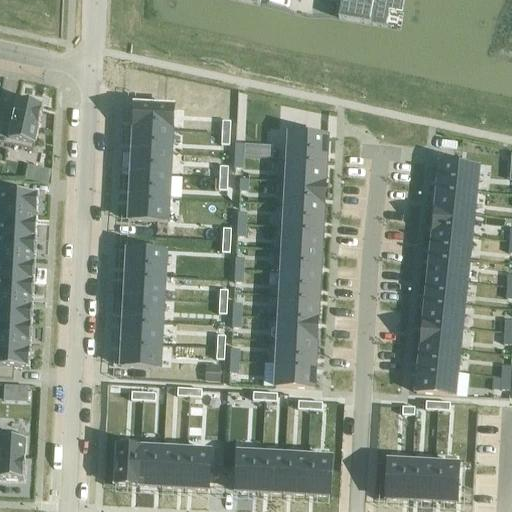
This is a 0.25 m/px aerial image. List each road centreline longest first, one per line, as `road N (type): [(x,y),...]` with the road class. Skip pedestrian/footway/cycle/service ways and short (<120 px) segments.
road 1 (residential): [(95,72),(74,511)]
road 2 (residential): [(380,155),(355,511)]
